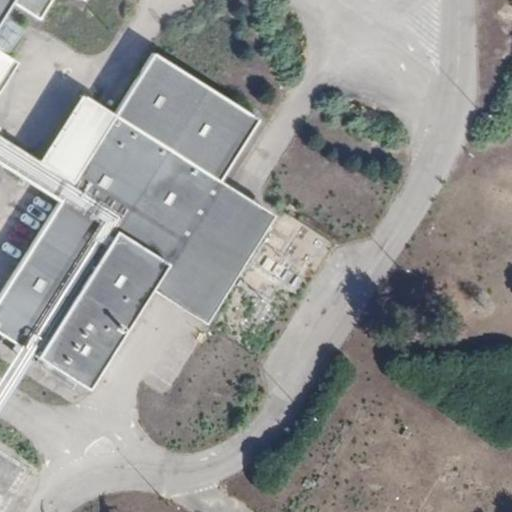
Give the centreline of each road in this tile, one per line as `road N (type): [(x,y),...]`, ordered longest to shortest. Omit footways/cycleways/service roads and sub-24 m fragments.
road 1 (unknown): [(351,3),(240,186)]
road 2 (unknown): [(105,485),(110,404),(177,310)]
